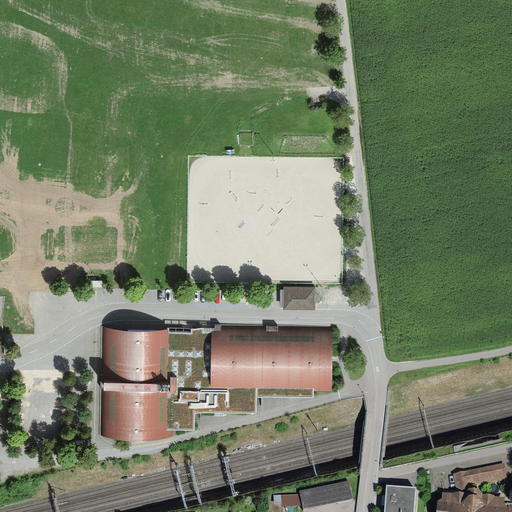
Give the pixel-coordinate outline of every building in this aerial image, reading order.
[(312,287),(282,287),(281,308),(312,308),(312,287)] [(197,329),(102,328),(101,435),(173,436),(173,428),(196,428),(196,410),(255,410),(255,395),(313,396),(313,390),(330,390),(330,364),(330,360),(331,331),(197,329)] [(504,465),(452,476),(455,489),(507,478),(504,465)] [(346,481),(300,492),(304,511),(309,511),(352,502),(346,481)] [(414,511),(415,494),(386,492),(384,511),(414,511)] [(296,494),(282,495),(283,510),(297,509),(296,494)] [(504,501),(443,498),(442,504),(439,508),(438,511),(506,511),(503,508),(504,501)]
